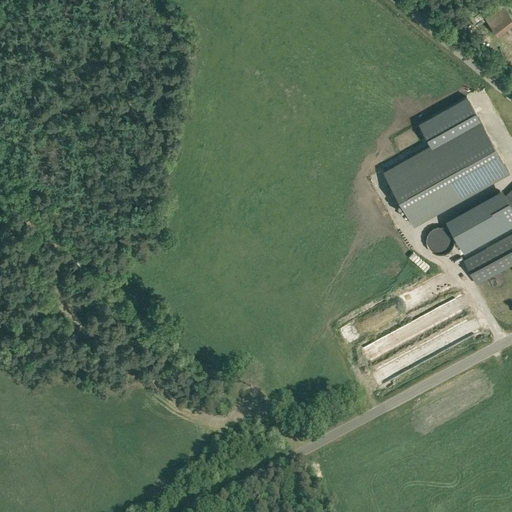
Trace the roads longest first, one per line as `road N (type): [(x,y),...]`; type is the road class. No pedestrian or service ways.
road 1 (unclassified): [(188,511),(511,334)]
road 2 (unclassified): [(511,99),(394,0)]
